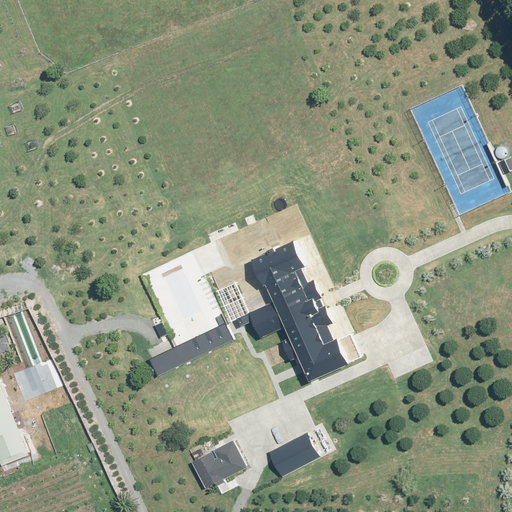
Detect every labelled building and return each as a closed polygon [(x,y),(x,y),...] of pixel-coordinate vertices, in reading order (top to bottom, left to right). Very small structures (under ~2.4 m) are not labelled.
[(505,156),(511,169),(511,153),(507,143),(495,149),(500,159),(505,156)] [(289,326),(313,379),(356,360),(319,280),(313,283),(304,264),(310,261),(299,238),(259,256),(278,296),(249,309),(262,338),(289,326)] [(227,322),(150,358),(158,376),(235,339),(227,322)] [(7,335),(0,337),(0,352),(12,349),(7,335)] [(0,459),(2,465),(30,454),(9,402),(0,379),(0,459)] [(310,430),(272,450),(284,473),(321,453),(310,430)] [(234,441),(196,461),(208,484),(246,464),(234,441)]
